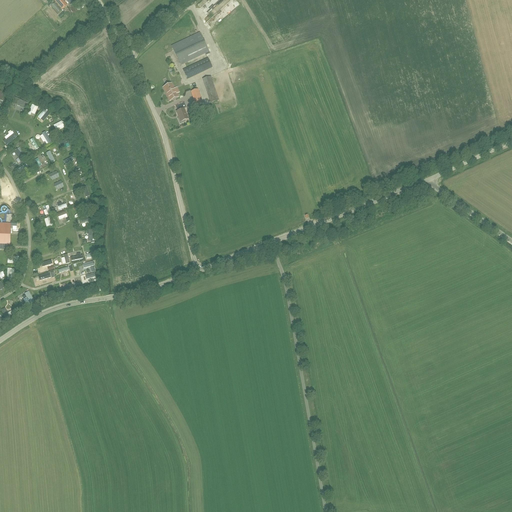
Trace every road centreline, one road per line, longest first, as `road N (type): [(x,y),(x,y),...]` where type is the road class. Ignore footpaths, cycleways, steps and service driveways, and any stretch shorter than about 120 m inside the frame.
road 1 (unclassified): [(197,271),(429,179)]
road 2 (unclassified): [(197,271),(160,124),(128,59)]
road 3 (unclassified): [(0,340),(59,306),(197,271)]
